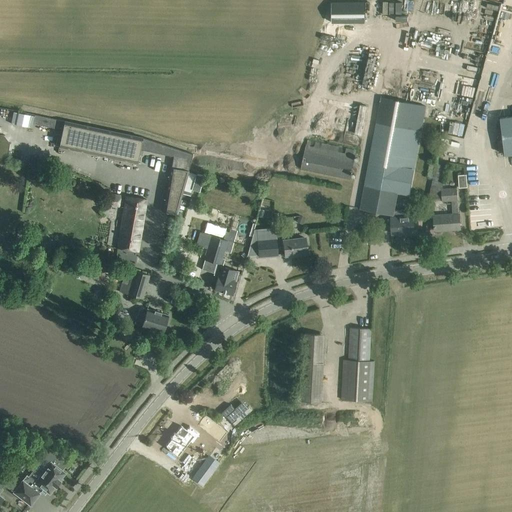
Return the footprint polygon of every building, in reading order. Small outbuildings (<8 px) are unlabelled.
[(332,23),(342,23),(342,2),(332,2),(332,23)] [(381,98),(360,209),(391,215),(392,210),(396,191),(405,193),(409,190),(425,106),(381,98)] [(503,139),(497,140),(498,151),(504,150),(505,155),(511,153),(511,116),(500,118),(502,130),(503,139)] [(57,119),(55,128),(62,130),(60,138),(59,146),(137,163),(140,149),(142,138),(64,121),(57,119)] [(0,162),(7,157),(9,143),(3,135),(0,134),(0,162)] [(358,162),(353,161),(355,150),(307,140),(300,169),(350,179),(351,172),(356,173),(358,162)] [(29,171),(30,171),(29,177),(41,178),(42,173),(46,174),(48,163),(31,160),(29,171)] [(432,182),(428,199),(442,198),(442,201),(451,200),(452,214),(434,216),(434,221),(435,231),(460,229),(459,219),(459,214),(458,214),(457,200),(458,200),(457,188),(442,189),(442,186),(447,164),(435,162),(433,178),(432,182)] [(171,169),(163,212),(175,214),(176,214),(182,194),(183,188),(188,172),(171,169)] [(189,173),(183,193),(191,196),(192,190),(200,193),(204,177),(189,173)] [(466,175),(458,175),(459,188),(467,187),(466,175)] [(106,201),(103,201),(102,206),(109,209),(111,206),(119,207),(122,195),(108,193),(106,201)] [(147,199),(126,196),(117,248),(138,251),(147,199)] [(417,209),(392,210),(392,234),(395,233),(395,235),(402,234),(402,233),(406,233),(406,235),(410,235),(418,234),(418,224),(417,216),(417,209)] [(295,222),(302,224),(305,218),(299,215),(295,222)] [(205,258),(204,259),(204,260),(216,263),(219,264),(221,259),(223,251),(230,253),(233,243),(236,235),(229,232),(225,231),(223,239),(211,236),(208,246),(207,249),(205,258)] [(269,239),(268,231),(257,232),(259,257),(277,255),(276,238),(269,239)] [(307,253),(305,238),(283,241),(285,256),(307,253)] [(80,264),(78,276),(104,282),(107,265),(80,264)] [(219,276),(218,276),(214,290),(232,295),(238,271),(222,266),(219,276)] [(120,291),(143,298),(150,275),(127,268),(120,291)] [(135,317),(133,323),(141,326),(141,327),(162,334),(168,315),(147,308),(146,309),(143,308),(141,312),(139,311),(137,317),(135,317)] [(369,361),(371,328),(350,327),(349,360),(344,359),(342,399),(372,401),(374,361),(369,361)] [(303,361),(323,363),(325,339),(320,339),(320,334),(305,333),(303,361)] [(155,357),(158,348),(142,343),(139,352),(155,357)] [(222,413),(225,417),(235,409),(231,405),(222,413)] [(197,425),(220,443),(227,433),(205,415),(197,425)] [(165,446),(178,457),(190,441),(192,443),(200,433),(189,425),(186,429),(181,425),(175,432),(174,432),(169,438),(170,439),(165,446)] [(17,488),(13,492),(30,505),(39,493),(42,488),(49,493),(55,486),(56,487),(61,481),(60,480),(65,473),(62,470),(68,462),(48,447),(41,456),(44,458),(50,463),(35,482),(29,477),(27,475),(23,480),(17,488)] [(207,457),(192,479),(202,487),(218,465),(207,457)] [(0,490),(4,485),(13,492),(17,488),(3,478),(0,481),(0,502),(3,498),(0,495),(0,490)]
